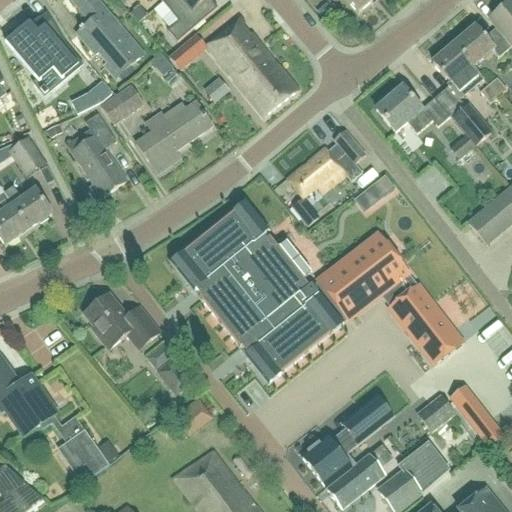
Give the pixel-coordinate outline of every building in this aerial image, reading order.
[(143,59),(92,0),(67,0),(90,27),(76,38),(93,59),(99,54),(110,66),(104,71),(114,83),(143,59)] [(168,0),(162,6),(170,16),(162,24),(169,32),(166,34),(176,46),(217,12),(208,1),(209,0),(168,0)] [(378,1),(377,0),(343,0),(358,17),(378,1)] [(511,5),(488,25),(495,33),(493,35),(508,53),(510,51),(511,54),(511,53),(511,5)] [(148,20),(139,11),(131,18),(139,28),(148,20)] [(277,73),(238,23),(205,48),(263,122),(300,93),(282,70),(277,73)] [(80,67),(65,50),(50,24),(35,37),(30,31),(8,49),(37,84),(37,85),(51,73),(60,84),(80,67)] [(508,53),(493,35),(484,42),(474,31),(453,50),(472,73),(492,56),(498,63),(508,53)] [(181,75),(207,53),(196,39),(169,61),(181,75)] [(482,85),(472,73),(453,50),(431,68),(451,91),(461,103),(482,85)] [(486,90),(497,102),(507,94),(496,81),(486,90)] [(113,129),(144,109),(130,88),(110,102),(99,110),(113,129)] [(99,90),(90,99),(98,111),(99,110),(110,102),(99,90)] [(490,108),(497,102),(486,90),(479,95),(490,108)] [(420,115),(401,92),(374,115),(394,139),(406,129),(416,140),(432,127),(437,133),(449,123),(433,104),(420,115)] [(215,133),(196,107),(186,114),(182,109),(164,121),(161,118),(144,129),(150,138),(135,149),(157,182),(182,165),(178,158),(215,133)] [(464,140),(474,152),(493,137),(469,108),(451,123),(465,139),(464,140)] [(102,204),(125,187),(104,157),(117,148),(98,121),(85,129),(89,134),(65,150),(72,160),(93,190),(87,194),(86,197),(93,207),(96,207),(102,203),(102,204)] [(364,161),(344,137),(333,146),(335,149),(326,157),(323,154),(286,185),(301,203),(315,192),(321,198),(343,180),(349,188),(362,178),(354,169),(364,161)] [(28,140),(0,153),(0,161),(2,165),(11,159),(26,181),(46,168),(28,140)] [(459,164),(474,152),(464,140),(449,153),(459,164)] [(386,180),(375,189),(384,200),(395,191),(386,180)] [(13,190),(2,197),(28,235),(52,218),(35,193),(21,202),(13,190)] [(371,190),(353,201),(367,223),(384,212),(371,190)] [(486,249),(511,227),(511,191),(468,228),(486,249)] [(28,235),(2,197),(0,194),(0,214),(1,216),(0,216),(0,241),(6,250),(28,235)] [(274,205),(260,215),(272,233),(286,223),(274,205)] [(342,329),(337,322),(312,291),(312,290),(309,292),(303,285),(277,252),(269,243),(267,244),(263,239),(268,235),(246,209),(172,268),(194,295),(196,293),(202,301),(200,303),(240,353),(242,351),(249,360),(247,361),(268,388),(342,329)] [(391,312),(390,313),(434,370),(458,351),(457,350),(445,335),(450,332),(418,290),(391,312)] [(127,323),(108,299),(82,320),(92,332),(91,334),(108,355),(127,340),(138,354),(159,338),(139,314),(127,323)] [(0,361),(0,415),(2,418),(5,415),(23,442),(44,427),(54,420),(57,418),(31,381),(20,389),(0,361)] [(176,400),(191,387),(172,363),(156,376),(176,400)] [(489,452),(504,441),(464,390),(450,402),(489,452)] [(430,438),(453,420),(439,401),(416,419),(430,438)] [(346,434),(330,446),(342,461),(347,458),(392,422),(377,402),(342,429),(346,434)] [(187,442),(211,424),(196,404),(172,422),(187,442)] [(108,470),(88,442),(75,422),(62,431),(54,420),(44,427),(47,431),(52,428),(66,447),(61,451),(86,486),(108,470)] [(326,441),(299,463),(315,484),(317,483),(326,493),(356,470),(352,465),(348,469),(342,461),(330,446),(326,441)] [(98,451),(99,451),(109,466),(119,459),(107,444),(101,448),(98,451)] [(402,475),(378,495),(391,511),(402,511),(421,498),(449,474),(428,447),(398,470),(402,475)] [(326,494),(324,495),(336,511),(344,511),(382,482),(377,476),(381,473),(393,463),(382,449),(369,460),(356,470),(326,493),(326,494)] [(247,481),(256,474),(241,456),(233,462),(247,481)] [(251,511),(247,507),(211,457),(171,485),(191,511),(251,511)] [(27,511),(42,502),(4,468),(0,471),(0,483),(11,498),(0,505),(0,511),(27,511)] [(502,511),(485,491),(459,511),(432,511),(430,509),(425,511),(502,511)]
